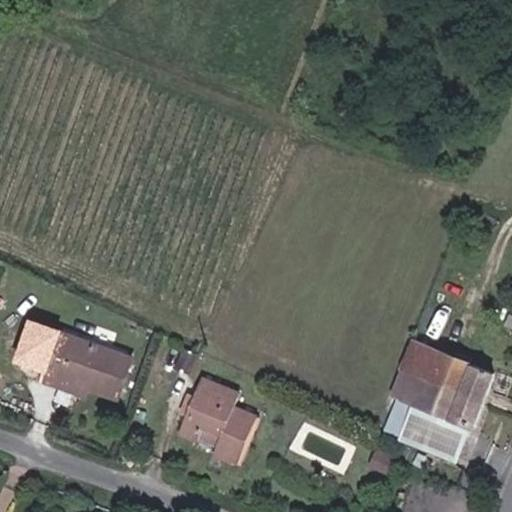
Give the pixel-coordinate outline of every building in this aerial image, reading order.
[(103,409),(134,423),(150,383),(79,353),(64,388),(104,405),(103,409)] [(418,391),(429,395),(439,369),(429,364),(418,391)] [(429,395),(446,403),(456,376),(439,369),(429,395)] [(499,427),(510,398),(456,376),(446,403),(499,427)] [(58,401),(99,417),(103,409),(104,405),(64,388),(58,401)] [(490,449),(499,427),(446,403),(429,395),(427,400),(420,397),(411,417),(419,420),(490,449)] [(228,478),(251,488),(272,441),(247,431),(254,416),(217,400),(191,458),(229,473),(228,478)] [(403,458),(474,490),(490,449),(419,420),(403,458)]
